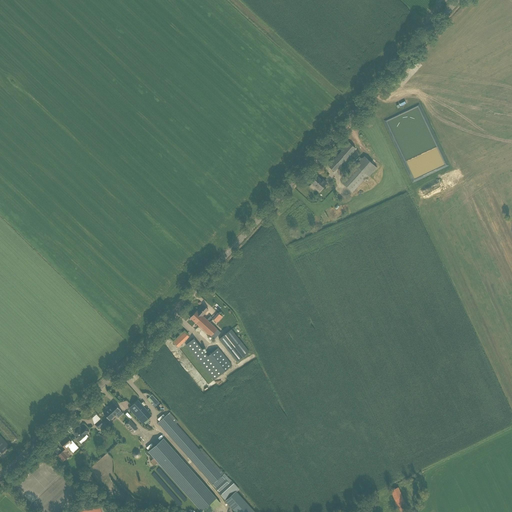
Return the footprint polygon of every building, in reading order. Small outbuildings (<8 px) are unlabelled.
[(332,169),(335,172),(356,149),(353,146),(349,143),(346,146),(345,146),(345,147),(328,166),(332,169)] [(364,156),(341,182),(353,192),(368,176),(369,177),(377,168),(364,156)] [(312,184),(316,187),(320,191),(327,183),(323,180),(323,181),(318,177),(312,184)] [(203,316),(208,310),(203,305),(197,311),(203,316)] [(210,337),(217,329),(203,316),(197,311),(190,318),(210,337)] [(217,313),(212,319),(217,323),(222,317),(217,313)] [(249,352),(231,329),(219,339),(237,362),(249,352)] [(173,342),(177,346),(177,347),(188,337),(184,332),(173,342)] [(185,345),(214,380),(232,365),(218,348),(207,356),(194,339),(185,345)] [(129,408),(132,412),(142,423),(151,415),(138,400),(129,408)] [(120,410),(114,403),(103,414),(109,420),(120,410)] [(212,484),(222,476),(168,414),(158,423),(212,484)] [(95,424),(99,429),(101,431),(106,427),(100,419),(95,424)] [(75,437),(78,440),(79,441),(86,434),(89,431),(84,426),(81,429),(79,427),(73,433),(75,436),(75,437)] [(0,453),(9,446),(0,435),(0,453)] [(78,447),(72,440),(70,441),(66,436),(59,443),(65,449),(68,447),(73,452),(78,447)] [(216,498),(163,438),(148,451),(201,511),(216,498)] [(141,455),(137,450),(132,454),(136,459),(141,455)] [(67,457),(62,451),(58,455),(63,461),(67,457)] [(88,474),(84,479),(88,483),(93,478),(88,474)] [(225,480),(216,488),(219,492),(219,493),(225,501),(236,492),(238,489),(231,482),(229,484),(225,480)] [(400,511),(408,511),(409,511),(398,487),(391,490),(400,511)]
